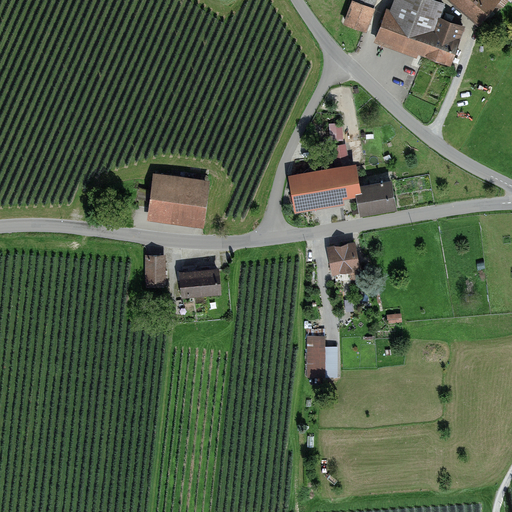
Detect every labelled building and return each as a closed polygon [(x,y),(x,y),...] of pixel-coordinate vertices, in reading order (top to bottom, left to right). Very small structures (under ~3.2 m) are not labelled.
[(352,0),(345,21),(367,30),(378,0),(352,0)] [(451,62),(464,26),(440,17),(446,3),(437,0),(394,0),(390,12),(384,10),(372,42),(415,57),(417,50),(451,62)] [(510,0),(511,1),(511,0),(450,0),(481,24),(500,0),(510,0)] [(350,153),(346,121),(332,123),(336,155),(350,153)] [(359,191),(355,166),(289,175),(295,214),(345,207),(344,199),(353,198),(352,192),(359,191)] [(211,181),(153,174),(147,219),(205,226),(211,181)] [(359,215),(397,209),(392,180),(363,185),(364,191),(355,193),(359,215)] [(356,241),(328,247),(333,272),(361,266),(356,241)] [(167,282),(166,254),(146,255),(148,283),(167,282)] [(181,295),(220,293),(218,268),(179,270),(181,295)] [(403,311),(389,313),(391,322),(404,319),(403,311)] [(310,376),(326,375),(325,333),(309,333),(310,376)]
